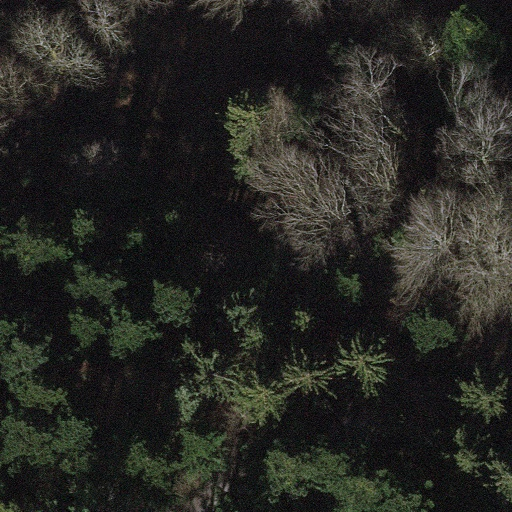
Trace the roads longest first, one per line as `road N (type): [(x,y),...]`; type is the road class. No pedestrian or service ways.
road 1 (track): [(48,0),(83,23),(178,26),(325,52),(431,28),(471,0)]
road 2 (track): [(207,511),(297,450),(511,376)]
